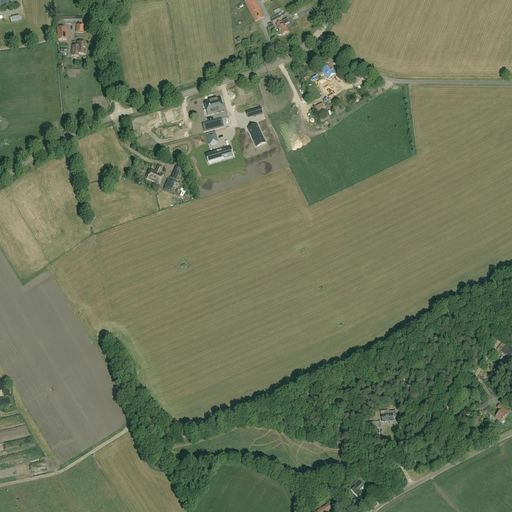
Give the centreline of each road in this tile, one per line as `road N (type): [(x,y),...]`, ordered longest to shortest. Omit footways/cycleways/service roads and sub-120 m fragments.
road 1 (track): [(380,506),(404,451),(511,331)]
road 2 (unclassified): [(119,114),(268,67),(316,34)]
road 3 (unclassified): [(511,82),(389,80),(353,65),(316,34)]
road 4 (unclassified): [(373,511),(511,434)]
road 5 (unclassified): [(0,181),(58,141),(119,114)]
